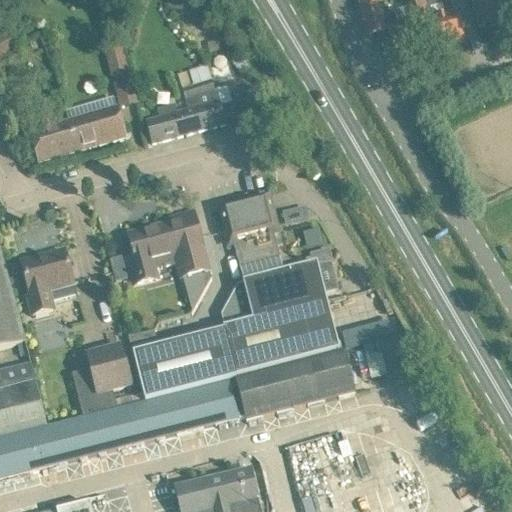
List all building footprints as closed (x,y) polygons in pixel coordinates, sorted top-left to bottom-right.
[(375,0),(358,0),(365,25),(369,38),(384,34),(375,0)] [(398,28),(388,31),(396,61),(465,43),(457,13),(452,14),(449,0),(425,7),(424,5),(406,9),(406,10),(394,13),(398,28)] [(502,22),(496,0),(471,0),(479,28),(502,22)] [(109,49),(106,50),(121,109),(136,105),(116,28),(104,31),(109,49)] [(18,47),(0,58),(0,81),(16,71),(14,69),(21,64),(13,52),(18,48),(18,47)] [(193,87),(181,90),(188,112),(183,114),(189,136),(225,126),(220,108),(232,105),(228,89),(216,93),(214,93),(211,82),(207,68),(189,73),(193,87)] [(245,98),(253,86),(242,79),(234,90),(245,98)] [(159,120),(146,123),(147,126),(152,146),(189,136),(183,114),(176,115),(174,107),(157,111),(159,120)] [(115,110),(68,124),(77,155),(82,153),(127,140),(121,121),(118,109),(115,110)] [(48,129),(29,135),(38,166),(77,155),(68,124),(48,129)] [(221,317),(225,331),(238,381),(338,356),(315,267),(296,272),(294,264),(286,260),(280,261),(273,232),(274,232),(273,230),(276,230),(273,218),(270,218),(269,215),(272,214),(269,202),(266,203),(266,201),(264,202),(264,200),(254,202),(254,204),(243,207),(242,205),(225,209),(226,212),(224,212),(231,243),(233,243),(244,286),(238,287),(221,317)] [(134,259),(127,260),(133,282),(139,281),(140,283),(144,282),(143,280),(157,276),(155,270),(177,265),(181,280),(185,279),(193,313),(194,314),(212,281),(210,273),(193,214),(168,221),(169,226),(152,230),(152,232),(129,238),(134,258),(134,259)] [(0,350),(18,346),(21,358),(29,356),(25,344),(0,252),(0,350)] [(22,267),(27,286),(30,295),(24,297),(31,320),(56,313),(54,303),(76,297),(73,284),(65,253),(46,258),(47,260),(22,267)] [(129,339),(143,395),(145,405),(157,402),(194,392),(235,382),(238,381),(225,331),(223,331),(224,334),(159,350),(154,333),(129,339)] [(145,405),(143,395),(115,401),(112,390),(130,385),(120,346),(87,354),(92,371),(72,376),(83,420),(90,419),(121,411),(145,405)] [(345,354),(338,356),(238,381),(235,382),(245,420),(246,424),(356,397),(345,354)] [(47,429),(31,367),(0,374),(0,441),(4,440),(36,432),(47,429)] [(245,420),(235,382),(194,392),(205,431),(245,420)] [(205,431),(194,392),(157,402),(167,440),(205,431)] [(167,440),(157,402),(145,405),(121,411),(131,449),(167,440)] [(90,419),(100,457),(131,449),(121,411),(90,419)] [(90,419),(83,420),(47,429),(36,432),(39,446),(49,444),(56,468),(100,457),(90,419)] [(39,446),(36,432),(4,440),(14,479),(56,468),(49,444),(39,446)] [(0,482),(14,479),(4,440),(0,441),(0,482)] [(260,511),(258,501),(250,471),(176,490),(181,511),(260,511)]
